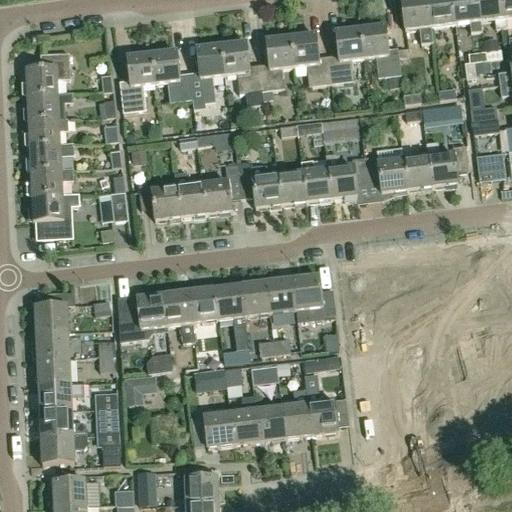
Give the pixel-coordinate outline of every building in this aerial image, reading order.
[(430,32),(431,32),(455,29),(451,0),(436,0),(427,1),(430,32)] [(481,36),(480,26),(476,0),(451,0),(455,29),(470,27),(471,37),(481,36)] [(507,33),(506,23),(504,23),(500,0),(476,0),(480,26),(495,24),(496,34),(507,33)] [(511,0),(500,0),(504,23),(506,23),(511,22),(511,0)] [(432,47),(431,32),(430,32),(427,1),(401,4),(405,35),(419,33),(421,48),(432,47)] [(385,31),(360,34),(364,64),(376,62),(378,82),(390,81),(391,90),(400,89),(399,80),(401,80),(398,53),(388,54),(385,31)] [(328,62),(331,88),(354,85),(351,65),(364,64),(360,34),(335,37),(338,60),(328,62)] [(309,91),(331,88),(328,62),(318,63),(315,39),(290,42),(294,72),(306,70),(309,91)] [(258,70),(263,104),(273,103),(273,95),(284,94),(282,73),(294,72),(290,42),(266,45),(269,69),(258,70)] [(485,56),(483,56),(485,66),(489,65),(502,63),(501,54),(499,54),(497,43),(484,45),(485,56)] [(263,109),(263,104),(258,70),(249,71),(246,48),(221,51),(224,80),(237,79),(239,99),(245,98),(247,111),(263,109)] [(189,78),(192,105),(194,115),(206,114),(205,108),(215,107),(215,102),(212,82),(224,80),(221,51),(196,54),(199,77),(189,78)] [(151,59),(155,89),(167,87),(170,107),(192,105),(189,78),(179,80),(176,56),(151,59)] [(485,66),(483,56),(468,58),(469,67),(464,67),(467,84),(476,83),(475,76),(474,67),(485,66)] [(27,101),(58,99),(57,85),(70,84),(69,59),(40,60),(41,74),(25,75),(27,101)] [(155,89),(151,59),(127,62),(130,86),(120,87),(123,118),(146,115),(143,90),(155,89)] [(500,91),(511,89),(511,62),(509,62),(511,77),(498,78),(500,91)] [(485,66),(474,67),(475,76),(490,74),(489,65),(485,66)] [(102,81),(104,98),(112,96),(110,80),(102,81)] [(511,89),(500,91),(501,101),(511,99),(511,89)] [(456,103),(455,93),(438,95),(439,105),(456,103)] [(421,107),(420,97),(403,99),(404,109),(421,107)] [(27,101),(28,127),(68,124),(65,124),(64,108),(73,108),(72,98),(58,99),(27,101)] [(104,107),(101,107),(102,114),(105,115),(106,123),(116,122),(114,105),(104,106),(104,107)] [(472,128),(497,125),(496,111),(470,114),(472,128)] [(405,117),(406,126),(423,124),(422,115),(405,117)] [(354,123),(321,127),(322,136),(323,145),(356,140),(354,123)] [(28,127),(29,151),(60,149),(60,136),(68,136),(68,124),(28,127)] [(497,125),(472,128),(473,140),(499,137),(497,125)] [(297,130),(299,139),(305,138),(322,136),(321,127),(297,130)] [(109,148),(119,147),(117,130),(107,131),(103,131),(106,148),(109,148)] [(281,141),(299,139),(297,130),(280,132),(281,141)] [(196,142),(198,151),(216,149),(215,139),(196,142)] [(181,154),(198,151),(196,142),(179,144),(181,154)] [(438,147),(426,148),(432,192),(457,189),(456,177),(468,176),(465,150),(452,152),(453,158),(439,160),(438,147)] [(60,149),(29,151),(30,176),(61,174),(61,161),(74,160),(73,148),(60,149)] [(432,192),(426,148),(425,149),(427,161),(403,164),(407,195),(432,192)] [(489,159),(488,151),(475,153),(476,160),(489,159)] [(407,195),(403,164),(401,152),(376,155),(377,161),(365,163),(368,188),(380,186),(381,198),(407,195)] [(133,168),(146,167),(145,154),(131,155),(133,168)] [(120,155),(110,156),(112,173),(122,172),(120,155)] [(327,173),(330,204),(357,201),(355,189),(368,188),(365,163),(352,164),(353,170),(339,172),(337,159),(325,160),(327,173)] [(489,160),(476,161),(479,186),(492,185),(489,160)] [(242,203),(238,168),(237,168),(237,163),(224,165),(227,186),(202,189),(206,220),(231,216),(230,205),(242,203)] [(330,204),(327,173),(314,175),(313,166),(301,167),(302,176),(303,176),(306,207),(330,204)] [(281,210),(277,179),(263,181),(262,171),(251,172),(249,167),(238,168),(242,203),(254,202),(256,213),(281,210)] [(73,174),(61,174),(30,176),(31,201),(63,200),(62,186),(73,186),(73,174)] [(277,179),(281,210),(306,207),(303,176),(302,176),(277,179)] [(174,178),(176,192),(177,192),(181,223),(206,220),(202,189),(189,190),(187,177),(174,178)] [(116,198),(124,197),(123,181),(114,182),(116,198)] [(177,192),(176,192),(152,195),(151,189),(138,190),(141,215),(154,214),(155,226),(181,223),(177,192)] [(108,193),(91,192),(91,215),(107,215),(108,193)] [(124,197),(116,198),(111,199),(114,226),(128,225),(124,197)] [(63,200),(31,201),(33,227),(37,227),(37,244),(70,242),(69,224),(64,224),(63,211),(79,210),(79,199),(63,200)] [(91,224),(91,240),(110,240),(110,224),(91,224)] [(511,287),(506,251),(481,255),(481,257),(487,290),(488,298),(511,292),(511,287)] [(481,257),(460,261),(465,294),(487,290),(481,257)] [(460,261),(438,265),(443,298),(465,294),(460,261)] [(438,265),(417,268),(422,302),(443,298),(438,265)] [(417,268),(396,271),(400,304),(422,302),(417,268)] [(396,271),(375,274),(379,307),(400,304),(396,271)] [(374,272),(349,275),(355,318),(380,314),(379,307),(375,274),(374,272)] [(295,316),(291,284),(280,285),(280,280),(267,282),(268,287),(266,287),(270,319),(291,316),(295,316)] [(321,299),(319,280),(291,284),(295,316),(297,328),(324,325),(324,323),(323,313),(321,299)] [(270,319),(266,287),(239,290),(243,322),(245,322),(270,319)] [(243,322),(239,290),(214,293),(218,325),(232,324),(237,355),(248,354),(245,322),(243,322)] [(218,325),(214,293),(188,296),(192,328),(218,325)] [(138,311),(118,313),(123,348),(148,345),(155,333),(166,332),(162,299),(162,297),(159,295),(151,297),(149,299),(149,301),(137,303),(138,311)] [(188,296),(162,299),(166,332),(180,330),(183,348),(195,347),(192,328),(188,296)] [(36,338),(68,337),(67,311),(75,311),(75,297),(48,299),(49,311),(35,312),(36,338)] [(333,298),(321,299),(323,313),(324,323),(336,322),(333,298)] [(93,308),(95,321),(111,319),(109,306),(93,308)] [(511,328),(488,334),(495,360),(503,358),(511,355),(511,328)] [(68,337),(36,338),(36,350),(32,352),(33,362),(37,363),(37,364),(69,362),(68,337)] [(289,344),(273,346),(275,359),(290,358),(289,344)] [(98,347),(99,361),(112,361),(112,346),(98,347)] [(275,359),(273,346),(258,347),(260,361),(275,359)] [(222,352),(221,352),(207,354),(208,367),(209,371),(224,369),(222,352)] [(511,355),(503,358),(507,379),(511,377),(511,355)] [(112,361),(99,361),(100,377),(113,376),(112,361)] [(37,364),(38,389),(70,388),(69,362),(37,364)] [(226,378),(227,391),(241,390),(242,390),(240,376),(240,372),(225,374),(226,378)] [(259,373),(251,374),(253,388),(261,387),(259,373)] [(212,393),(227,391),(226,378),(210,380),(212,393)] [(334,405),(320,407),(317,379),(304,381),(306,395),(305,395),(307,409),(310,441),(338,438),(334,405)] [(123,383),(124,386),(125,410),(143,409),(142,397),(156,396),(155,381),(123,383)] [(38,389),(39,416),(72,415),(71,401),(83,401),(83,389),(70,389),(70,388),(38,389)] [(227,391),(228,401),(242,399),(241,390),(227,391)] [(310,441),(307,409),(305,395),(293,396),(295,410),(281,412),(285,444),(310,441)] [(101,399),(101,413),(115,413),(114,398),(109,398),(101,399)] [(232,450),(259,447),(255,415),(254,401),(241,402),(243,416),(229,418),(232,450)] [(255,415),(259,447),(285,444),(281,412),(255,415)] [(115,413),(101,413),(102,429),(116,428),(115,413)] [(39,416),(41,442),(79,440),(79,428),(72,428),(72,415),(39,416)] [(232,450),(229,418),(204,421),(207,453),(232,450)] [(80,451),(79,440),(41,442),(42,469),(74,468),(73,451),(80,451)] [(117,450),(103,451),(104,467),(118,466),(117,450)] [(142,510),(156,510),(155,477),(141,478),(142,510)] [(185,484),(186,510),(218,508),(217,482),(185,484)] [(54,509),(53,511),(70,511),(86,511),(85,485),(53,487),(53,497),(49,499),(50,508),(54,509)] [(130,511),(129,496),(115,497),(116,511),(130,511)]
